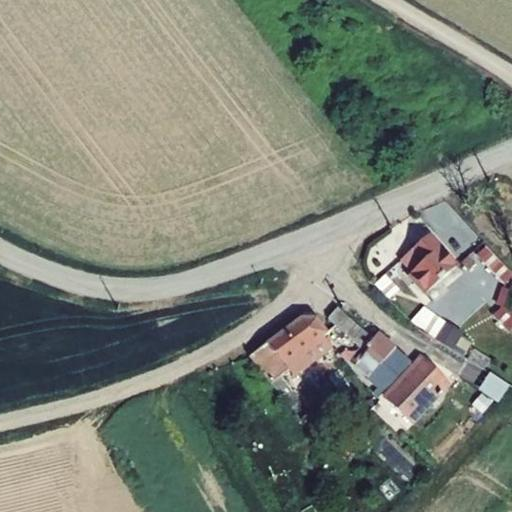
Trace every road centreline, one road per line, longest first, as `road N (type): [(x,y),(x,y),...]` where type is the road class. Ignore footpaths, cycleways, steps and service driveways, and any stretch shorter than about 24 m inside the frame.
road 1 (unclassified): [(511,153),(172,286),(82,283),(0,250)]
road 2 (track): [(0,423),(161,376),(223,344),(300,286),(327,231)]
road 3 (unknown): [(327,231),(486,372)]
road 4 (track): [(511,81),(387,0)]
